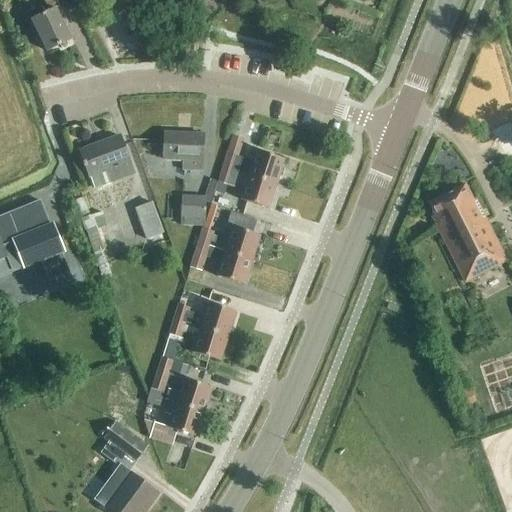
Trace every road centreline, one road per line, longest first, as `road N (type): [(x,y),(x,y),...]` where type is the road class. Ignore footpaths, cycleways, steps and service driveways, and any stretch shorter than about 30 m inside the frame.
road 1 (primary): [(232,511),(294,392),(397,130)]
road 2 (residential): [(47,97),(180,76),(271,91),(397,130)]
road 3 (primary): [(397,130),(450,0)]
